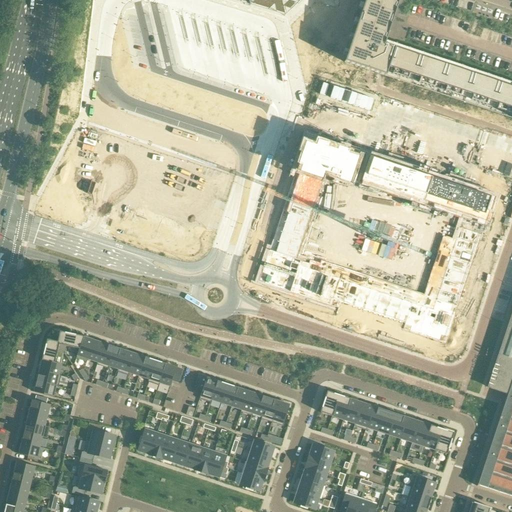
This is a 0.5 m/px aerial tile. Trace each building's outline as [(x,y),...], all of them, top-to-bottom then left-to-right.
[(230,0),(284,16),(298,3),(288,0),(230,0)] [(364,0),(344,62),(366,70),(366,69),(369,70),(370,70),(371,65),(375,67),(373,72),(374,72),(385,76),(386,76),(387,72),(511,114),(511,87),(384,45),(399,0),(364,0)] [(86,123),(77,210),(194,248),(225,152),(107,114),(102,129),(86,123)] [(307,136),(259,282),(331,305),(331,306),(339,308),(340,306),(335,304),(336,300),(406,323),(404,329),(446,344),(494,198),(473,191),(475,186),(465,182),(453,178),(451,184),(412,171),(413,165),(402,162),(391,158),(389,163),(360,154),(307,136)] [(511,312),(496,362),(488,387),(507,394),(488,452),(485,450),(483,455),(487,456),(478,484),(477,485),(511,496),(511,312)] [(59,331),(57,341),(59,345),(61,345),(62,347),(61,353),(64,354),(65,354),(66,346),(79,349),(83,336),(80,335),(59,331)] [(79,349),(77,356),(87,360),(94,339),(83,336),(79,349)] [(42,360),(54,363),(57,352),(61,353),(62,347),(61,345),(59,345),(57,341),(57,342),(47,339),(42,360)] [(94,339),(87,360),(97,363),(96,365),(97,365),(104,342),(94,339)] [(104,342),(97,365),(107,369),(114,346),(104,342)] [(114,346),(107,369),(108,369),(108,366),(118,370),(117,372),(125,350),(114,346)] [(125,350),(117,372),(128,375),(135,353),(125,350)] [(135,353),(128,375),(129,373),(139,376),(145,357),(135,353)] [(145,357),(139,376),(148,380),(148,382),(155,360),(145,357)] [(42,360),(39,371),(61,376),(59,375),(61,364),(54,363),(42,360)] [(155,360),(148,382),(158,385),(165,364),(155,360)] [(165,364),(158,385),(159,386),(160,383),(170,387),(172,381),(173,381),(178,383),(182,370),(165,364)] [(39,371),(36,381),(58,387),(61,376),(39,371)] [(200,376),(196,389),(202,391),(199,399),(210,403),(217,381),(200,376)] [(36,381),(34,392),(53,397),(56,386),(58,387),(36,381)] [(217,381),(210,403),(211,400),(221,404),(227,385),(217,381)] [(227,385),(221,404),(231,407),(238,388),(227,385)] [(238,388),(231,407),(241,410),(240,412),(241,413),(248,391),(238,388)] [(248,391),(241,413),(251,416),(258,395),(248,391)] [(327,391),(320,413),(332,417),(339,395),(327,391)] [(258,395),(251,416),(252,414),(261,417),(261,419),(268,398),(258,395)] [(339,395),(332,417),(343,420),(350,399),(339,395)] [(268,398),(261,419),(271,423),(279,401),(268,398)] [(350,399),(343,420),(354,424),(353,426),(354,426),(362,403),(350,399)] [(47,416),(50,405),(32,400),(29,411),(47,416)] [(279,401),(271,423),(282,426),(289,405),(279,401)] [(362,403),(354,426),(365,430),(373,407),(362,403)] [(188,407),(186,414),(192,416),(195,409),(188,407)] [(373,407),(365,430),(366,430),(367,428),(378,432),(385,410),(373,407)] [(385,410),(378,432),(389,435),(396,414),(385,410)] [(45,426),(47,416),(29,411),(26,422),(45,426)] [(396,414),(389,435),(400,439),(407,418),(396,414)] [(407,418),(400,439),(412,443),(419,422),(407,418)] [(42,437),(45,426),(26,422),(24,432),(42,437)] [(419,422),(412,443),(414,444),(423,447),(430,425),(419,422)] [(89,423),(87,429),(93,431),(91,442),(90,442),(112,448),(113,445),(114,446),(116,439),(114,438),(115,436),(100,432),(101,426),(89,423)] [(430,425),(423,447),(433,450),(435,451),(442,429),(430,425)] [(442,429),(435,451),(446,454),(453,433),(442,429)] [(140,444),(138,451),(150,455),(157,434),(145,430),(142,437),(141,437),(139,443),(140,444)] [(39,447),(42,437),(24,432),(21,443),(39,447)] [(150,455),(161,459),(161,458),(168,438),(157,434),(150,455)] [(69,437),(65,454),(71,456),(76,439),(69,437)] [(168,438),(161,458),(173,462),(179,442),(168,438)] [(82,452),(80,458),(92,461),(94,455),(109,459),(112,448),(90,442),(91,442),(86,441),(84,450),(83,452),(82,452)] [(254,441),(251,452),(270,458),(274,447),(254,441)] [(179,442),(173,462),(184,466),(191,445),(179,442)] [(37,458),(39,447),(21,443),(18,454),(37,458)] [(191,445),(184,466),(195,470),(202,449),(191,445)] [(309,456),(308,457),(330,464),(333,452),(324,449),(314,446),(313,445),(309,456)] [(195,470),(207,474),(207,473),(214,453),(202,449),(195,470)] [(251,452),(247,463),(266,469),(270,458),(251,452)] [(214,453),(207,473),(219,477),(225,457),(214,453)] [(308,457),(305,468),(305,469),(326,476),(330,464),(308,457)] [(80,465),(77,476),(104,483),(107,471),(91,467),(92,461),(80,458),(79,461),(79,465),(80,465)] [(32,478),(35,467),(16,462),(14,473),(32,478)] [(245,462),(241,473),(243,474),(263,480),(267,469),(266,469),(247,463),(245,462)] [(305,469),(302,480),(324,487),(325,487),(322,486),(326,476),(305,469)] [(29,488),(32,478),(14,473),(11,484),(29,488)] [(243,474),(240,485),(246,487),(246,489),(252,491),(253,489),(259,491),(263,480),(243,474)] [(72,491),(71,493),(84,496),(85,490),(100,494),(101,492),(103,492),(104,485),(103,485),(103,483),(104,483),(77,476),(74,488),(73,487),(72,491)] [(417,476),(413,487),(432,493),(436,482),(417,476)] [(302,480),(298,491),(321,498),(324,487),(302,480)] [(27,499),(29,488),(11,484),(8,494),(27,499)] [(413,487),(410,497),(429,503),(432,493),(413,487)] [(298,491),(294,503),(301,505),(300,507),(307,509),(307,507),(314,510),(318,498),(320,499),(321,498),(298,491)] [(345,493),(340,510),(346,511),(356,511),(361,498),(345,493)] [(24,509),(27,499),(8,494),(6,505),(24,509)] [(75,496),(72,508),(88,511),(95,511),(98,502),(75,496)] [(410,497),(406,507),(421,511),(425,511),(429,503),(410,497)] [(361,498),(356,511),(373,511),(376,503),(361,498)] [(489,511),(490,510),(491,508),(489,508),(473,503),(473,502),(472,502),(471,503),(468,511),(489,511)]
